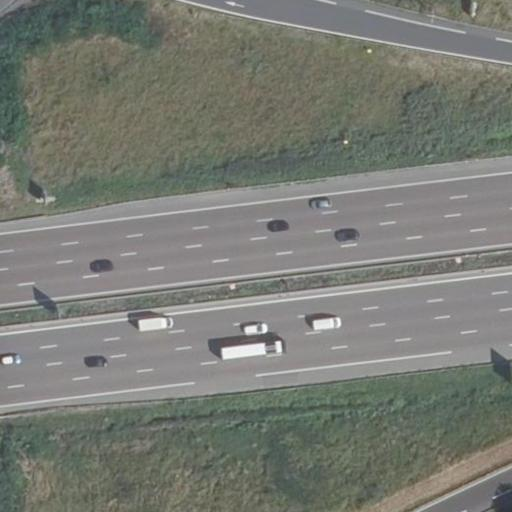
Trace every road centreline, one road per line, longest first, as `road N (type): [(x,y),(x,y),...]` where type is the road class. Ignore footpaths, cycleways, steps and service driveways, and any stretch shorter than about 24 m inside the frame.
road 1 (motorway): [(511,209),(0,271)]
road 2 (motorway): [(0,367),(511,307)]
road 3 (motorway): [(511,52),(248,0)]
